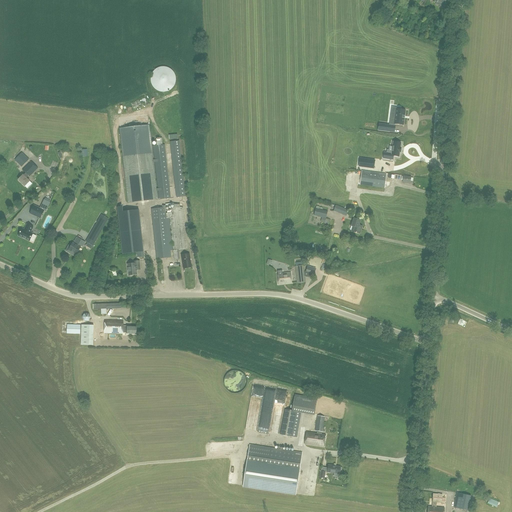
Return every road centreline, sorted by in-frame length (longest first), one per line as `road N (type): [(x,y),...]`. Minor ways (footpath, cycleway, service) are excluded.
road 1 (unclassified): [(428,343),(285,296),(72,295),(0,265)]
road 2 (tertiary): [(431,295),(461,0)]
road 3 (track): [(42,511),(127,465),(237,455),(250,437),(305,449)]
road 4 (tertiary): [(413,511),(428,343)]
